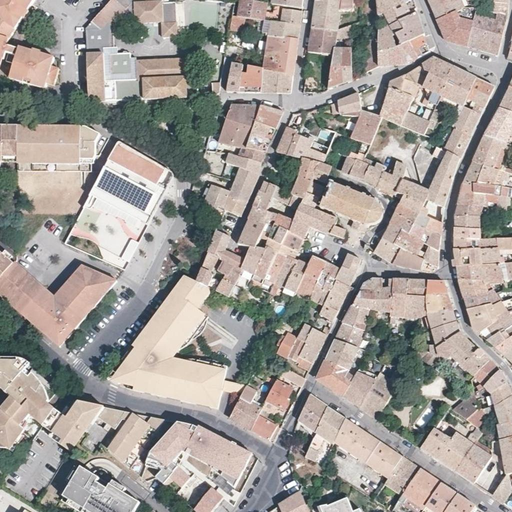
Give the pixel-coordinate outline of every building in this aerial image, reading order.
[(3,0),(1,5),(0,4),(0,75),(1,71),(0,70),(0,63),(1,59),(5,60),(7,61),(9,54),(12,55),(9,62),(15,65),(13,74),(19,76),(17,81),(27,83),(28,78),(34,80),(32,85),(40,88),(42,82),(48,84),(56,86),(61,68),(53,66),(55,57),(42,54),(42,51),(41,51),(34,49),(34,51),(20,48),(20,50),(11,47),(7,46),(9,40),(13,41),(26,21),(28,21),(30,18),(33,13),(31,12),(37,0),(3,0)] [(112,0),(86,29),(89,104),(198,99),(197,92),(197,80),(192,80),(191,61),(136,62),(136,59),(131,59),(131,54),(118,54),(117,48),(114,48),(109,49),(109,30),(104,30),(104,27),(108,23),(111,26),(122,14),(132,3),(133,24),(160,24),(160,40),(164,40),(163,28),(177,27),(176,5),(162,5),(162,3),(146,3),(146,0),(112,0)] [(304,0),(274,0),(273,6),(303,9),(304,0)] [(358,13),(355,0),(326,0),(317,1),(315,17),(314,29),(338,32),(338,31),(341,15),(358,13)] [(355,0),(358,13),(359,25),(364,24),(364,20),(361,0),(355,0)] [(413,0),(377,0),(378,15),(379,15),(384,13),(394,10),(415,2),(413,0)] [(429,0),(432,7),(438,21),(459,13),(465,11),(466,11),(472,10),(477,10),(478,3),(471,4),(462,4),(460,0),(429,0)] [(265,22),(267,6),(268,4),(242,2),(239,18),(238,19),(239,19),(265,22)] [(417,10),(415,2),(394,10),(401,23),(412,17),(411,14),(411,13),(417,10)] [(109,49),(114,48),(114,32),(120,24),(133,24),(132,3),(122,14),(111,26),(108,23),(104,27),(104,30),(109,30),(109,49)] [(488,12),(477,10),(478,11),(467,47),(484,52),(497,56),(507,16),(508,3),(495,3),(491,3),(491,10),(488,9),(488,12)] [(302,16),(302,12),(274,10),(273,21),(282,22),(282,24),(301,26),(302,16)] [(401,23),(394,10),(384,13),(388,21),(391,27),(401,23)] [(478,11),(477,10),(472,10),(466,11),(465,18),(459,17),(459,13),(438,21),(445,40),(448,41),(450,42),(467,47),(478,11)] [(388,21),(384,13),(379,15),(379,23),(388,21)] [(391,27),(379,32),(380,68),(384,67),(391,67),(389,50),(410,43),(423,37),(426,36),(423,28),(419,14),(412,17),(401,23),(405,31),(396,36),(391,27)] [(378,15),(364,20),(364,24),(365,75),(370,72),(378,68),(380,68),(379,32),(379,23),(379,15),(378,15)] [(237,33),(239,19),(238,19),(239,18),(233,17),(229,32),(237,33)] [(388,21),(379,23),(379,32),(391,27),(388,21)] [(300,30),(301,26),(282,24),(272,23),(269,36),(269,38),(298,40),(300,30)] [(401,23),(391,27),(396,36),(405,31),(401,23)] [(177,40),(177,27),(163,28),(164,40),(177,40)] [(352,39),(352,28),(338,31),(338,32),(337,38),(352,39)] [(337,38),(338,32),(314,29),(312,40),(310,53),(313,54),(327,56),(327,59),(327,63),(332,64),(334,52),(335,52),(337,38)] [(431,53),(423,37),(410,43),(419,60),(423,57),(431,53)] [(297,53),(298,40),(269,38),(264,71),(265,71),(279,73),(293,76),(297,53)] [(419,60),(410,43),(389,50),(391,67),(404,65),(410,64),(419,60)] [(352,82),(352,80),(352,51),(335,52),(334,52),(332,64),(329,91),(341,86),(352,82)] [(414,72),(407,76),(405,81),(421,87),(434,94),(429,107),(437,111),(440,104),(443,97),(442,97),(455,69),(446,65),(435,59),(414,72)] [(232,62),(224,60),(220,80),(219,83),(219,85),(220,87),(220,92),(228,92),(231,65),(232,62)] [(248,68),(255,69),(256,62),(249,61),(247,68),(248,68)] [(242,73),(243,67),(231,65),(228,92),(227,94),(232,94),(240,94),(242,73)] [(262,93),(265,71),(264,71),(255,69),(248,68),(247,74),(242,73),(240,94),(250,94),(262,93)] [(468,75),(455,69),(442,97),(443,97),(461,105),(454,119),(458,120),(464,107),(468,99),(478,80),(468,75)] [(276,93),(279,73),(265,71),(262,93),(269,93),(276,93)] [(291,93),(293,76),(279,73),(276,93),(283,93),(291,93)] [(391,84),(389,90),(390,91),(415,100),(415,98),(421,87),(405,81),(407,76),(396,82),(391,84)] [(315,85),(313,81),(313,78),(306,77),(305,86),(305,89),(316,91),(317,85),(315,85)] [(489,85),(478,80),(468,99),(477,103),(474,111),(464,107),(458,120),(454,128),(456,129),(472,137),(485,111),(496,88),(489,85)] [(511,84),(510,90),(502,109),(511,112),(511,84)] [(220,92),(220,87),(210,88),(210,98),(214,98),(215,97),(217,97),(219,96),(220,95),(220,93),(220,92)] [(415,100),(390,91),(388,98),(386,102),(380,117),(384,118),(403,126),(408,114),(415,100)] [(339,103),(342,118),(346,118),(360,119),(363,112),(360,94),(348,99),(339,103)] [(429,128),(426,136),(441,143),(443,140),(454,128),(458,120),(454,119),(461,105),(443,97),(440,104),(445,106),(441,114),(434,130),(429,128)] [(415,98),(415,100),(408,114),(412,115),(419,99),(415,98)] [(445,106),(440,104),(437,111),(436,112),(441,114),(445,106)] [(246,107),(232,107),(219,144),(242,148),(247,149),(251,135),(255,123),(261,107),(246,107)] [(262,107),(261,107),(255,123),(276,129),(284,113),(273,110),(262,107)] [(511,112),(502,109),(493,123),(486,136),(510,147),(510,145),(511,145),(511,112)] [(342,128),(339,136),(341,137),(349,140),(371,145),(384,118),(380,117),(370,114),(363,112),(360,119),(357,125),(354,132),(342,128)] [(408,114),(403,126),(426,136),(429,128),(431,122),(412,115),(408,114)] [(384,118),(371,145),(366,157),(372,160),(377,162),(386,167),(384,173),(389,175),(391,168),(394,169),(398,162),(408,167),(404,182),(430,193),(446,159),(443,158),(441,161),(433,157),(438,148),(441,143),(426,136),(403,126),(384,118)] [(276,129),(255,123),(251,135),(271,141),(274,135),(276,129)] [(290,127),(279,153),(289,157),(297,137),(298,135),(300,132),(302,125),(299,124),(297,127),(295,126),(294,125),(293,129),(290,127)] [(297,137),(289,157),(296,158),(300,159),(304,160),(325,164),(326,159),(330,150),(334,139),(335,134),(322,130),(320,124),(312,143),(303,139),(297,137)] [(19,154),(20,125),(4,125),(4,129),(0,129),(0,157),(1,158),(4,158),(4,153),(19,154)] [(35,125),(20,125),(19,154),(19,156),(32,156),(32,160),(32,161),(46,161),(46,157),(56,158),(66,158),(66,162),(80,162),(80,161),(80,157),(93,157),(95,154),(97,142),(102,134),(86,126),(83,126),(83,130),(74,130),(74,136),(65,136),(65,130),(35,130),(35,125)] [(456,129),(454,128),(443,140),(450,142),(456,129)] [(472,137),(456,129),(450,142),(445,152),(461,159),(465,150),(472,137)] [(271,141),(251,135),(247,149),(266,153),(269,146),(271,141)] [(511,145),(510,145),(510,147),(486,136),(480,150),(474,161),(500,173),(508,175),(511,175),(511,164),(504,162),(506,156),(511,157),(511,145)] [(326,159),(331,161),(334,152),(348,157),(348,158),(349,158),(363,162),(365,157),(366,157),(371,145),(349,140),(341,137),(340,141),(334,139),(330,150),(326,159)] [(242,148),(239,157),(261,163),(264,156),(266,153),(247,149),(242,148)] [(445,152),(438,148),(433,157),(441,161),(443,158),(446,159),(430,193),(427,202),(444,207),(455,173),(458,164),(461,159),(445,152)] [(121,150),(99,192),(149,219),(171,177),(121,150)] [(331,161),(329,167),(334,168),(333,169),(339,171),(344,173),(349,158),(348,158),(348,157),(334,152),(331,161)] [(240,169),(235,182),(254,190),(260,176),(261,163),(239,157),(230,155),(227,165),(240,169)] [(363,162),(349,158),(344,173),(357,179),(364,182),(370,166),(372,160),(366,157),(365,157),(363,162)] [(299,177),(293,194),(292,195),(305,201),(313,183),(314,182),(315,180),(326,184),(327,185),(329,179),(333,169),(334,168),(329,167),(325,164),(304,160),(300,174),(299,177)] [(90,161),(80,161),(80,162),(80,168),(90,169),(90,161)] [(507,182),(508,175),(500,173),(474,161),(472,167),(469,172),(507,182)] [(375,168),(370,166),(364,182),(372,185),(378,188),(384,173),(386,167),(377,162),(375,168)] [(389,192),(397,195),(401,181),(404,182),(408,167),(398,162),(394,169),(391,168),(389,175),(384,173),(378,188),(389,192)] [(463,185),(511,190),(511,182),(507,182),(469,172),(465,179),(464,182),(463,185)] [(269,175),(266,183),(273,186),(274,184),(274,183),(274,181),(274,180),(274,179),(273,177),(272,177),(271,176),(269,175)] [(427,202),(430,193),(404,182),(401,181),(397,195),(396,197),(403,199),(396,214),(416,224),(441,236),(442,224),(425,216),(429,214),(429,212),(429,211),(424,208),(427,202)] [(209,186),(202,200),(210,208),(223,217),(226,211),(230,198),(248,205),(252,196),(254,190),(235,182),(232,192),(209,186)] [(342,188),(335,185),(336,184),(332,182),(322,209),(326,211),(326,210),(332,212),(339,215),(338,216),(342,218),(342,217),(349,220),(353,221),(352,222),(354,223),(351,229),(365,234),(367,228),(370,230),(370,228),(371,228),(372,227),(373,227),(376,225),(378,224),(380,222),(381,219),(383,215),(383,211),(382,208),(380,205),(380,204),(379,203),(380,201),(376,200),(376,202),(366,198),(367,196),(363,195),(363,196),(352,192),(352,190),(349,189),(349,190),(342,188)] [(254,211),(249,221),(266,225),(267,226),(268,222),(275,224),(278,216),(269,213),(274,200),(278,188),(273,186),(266,183),(263,190),(254,211)] [(305,201),(303,206),(315,210),(319,201),(324,188),(313,183),(305,201)] [(283,185),(281,190),(290,193),(291,188),(283,185)] [(511,190),(463,185),(462,190),(461,194),(485,197),(499,198),(510,199),(511,199),(511,190)] [(281,190),(278,188),(274,200),(299,210),(302,205),(303,206),(305,201),(292,195),(293,194),(290,193),(281,190)] [(483,208),(485,197),(461,194),(460,199),(459,206),(483,208)] [(245,212),(248,205),(230,198),(226,211),(243,218),(245,212)] [(511,205),(510,199),(499,198),(498,210),(497,213),(508,213),(508,208),(511,208),(511,205)] [(299,210),(274,200),(269,213),(278,216),(294,222),(294,220),(299,210)] [(302,205),(299,210),(294,220),(309,226),(312,227),(318,229),(325,214),(315,210),(303,206),(302,205)] [(481,218),(483,208),(459,206),(457,212),(456,217),(480,218),(481,218)] [(337,219),(325,214),(318,229),(328,233),(343,239),(346,231),(335,227),(337,219)] [(411,235),(416,224),(396,214),(393,219),(391,224),(392,224),(404,230),(411,235)] [(275,224),(275,226),(303,239),(307,232),(308,229),(309,226),(294,220),(294,222),(278,216),(275,224)] [(456,228),(480,229),(480,218),(456,217),(456,224),(456,228)] [(238,246),(251,249),(257,251),(258,248),(261,239),(263,233),(266,225),(249,221),(241,239),(238,246)] [(395,246),(404,230),(392,224),(390,228),(387,233),(384,240),(395,246)] [(440,244),(441,236),(416,224),(411,235),(427,244),(431,237),(433,238),(430,246),(433,248),(439,251),(440,244)] [(267,226),(266,225),(263,233),(271,235),(274,227),(267,226)] [(274,227),(271,235),(270,239),(298,253),(299,250),(300,247),(306,249),(310,241),(306,240),(303,239),(275,226),(274,227)] [(480,240),(480,229),(456,228),(456,234),(456,239),(480,240)] [(427,244),(411,235),(404,230),(395,246),(402,249),(426,262),(429,264),(438,268),(438,259),(439,251),(433,248),(430,255),(424,251),(427,244)] [(232,238),(217,231),(213,243),(227,247),(229,243),(232,238)] [(511,250),(511,238),(480,240),(480,252),(480,265),(499,263),(499,260),(498,251),(511,250)] [(298,253),(270,239),(270,241),(266,249),(254,275),(249,284),(259,289),(264,279),(265,280),(267,274),(278,254),(294,261),(295,258),(297,255),(298,253)] [(261,239),(258,248),(266,249),(270,241),(261,239)] [(480,252),(480,240),(456,239),(456,245),(456,251),(480,252)] [(394,264),(402,249),(395,246),(384,240),(382,244),(376,255),(386,259),(394,264)] [(227,247),(213,243),(202,269),(211,273),(218,258),(220,259),(224,251),(225,250),(227,247)] [(247,258),(245,262),(242,269),(254,275),(266,249),(258,248),(257,251),(251,249),(247,258)] [(7,249),(3,253),(11,259),(14,255),(7,249)] [(423,271),(426,262),(402,249),(394,264),(420,270),(423,271)] [(0,279),(15,263),(11,259),(3,253),(0,250),(0,279)] [(480,265),(480,252),(456,251),(457,257),(457,261),(454,261),(455,268),(458,268),(480,266),(480,265)] [(227,253),(223,260),(219,271),(228,275),(230,276),(233,269),(241,272),(242,269),(245,262),(235,257),(231,255),(227,253)] [(292,265),(294,261),(278,254),(267,274),(272,276),(270,281),(275,284),(285,262),(292,265)] [(349,255),(341,272),(337,281),(351,287),(356,273),(361,260),(349,255)] [(312,257),(312,259),(311,262),(310,263),(309,267),(305,277),(311,280),(323,262),(318,260),(312,257)] [(0,286),(4,290),(1,294),(15,306),(18,302),(25,308),(31,314),(28,318),(41,330),(60,328),(60,322),(64,317),(75,327),(95,306),(117,280),(81,261),(51,295),(48,293),(50,291),(16,261),(15,263),(0,279),(0,286)] [(297,262),(294,261),(292,265),(285,262),(275,284),(270,294),(281,300),(284,293),(286,289),(299,263),(297,262)] [(311,280),(305,277),(297,295),(311,301),(327,265),(325,263),(323,262),(311,280)] [(304,265),(299,263),(286,289),(296,294),(297,295),(305,277),(309,267),(304,265)] [(511,263),(503,264),(480,266),(458,268),(459,273),(460,280),(490,279),(490,285),(504,284),(503,279),(511,278),(511,263)] [(331,266),(327,265),(311,301),(317,304),(327,283),(328,284),(331,278),(329,278),(334,268),(331,266)] [(339,270),(334,268),(329,278),(331,278),(328,284),(327,283),(317,304),(323,307),(324,307),(337,281),(341,272),(339,270)] [(202,269),(197,283),(208,288),(214,276),(211,273),(202,269)] [(220,286),(216,292),(229,298),(241,272),(233,269),(230,276),(228,275),(220,286)] [(207,319),(208,317),(197,309),(195,307),(202,298),(205,300),(212,290),(208,288),(197,283),(184,276),(168,298),(171,300),(163,311),(160,309),(151,322),(154,324),(145,336),(142,334),(139,338),(133,346),(136,348),(132,354),(129,352),(123,361),(125,362),(133,369),(140,360),(147,365),(149,364),(154,357),(151,355),(162,340),(178,351),(179,350),(187,340),(190,342),(191,340),(207,319)] [(366,318),(389,325),(389,323),(393,289),(389,289),(389,288),(387,288),(388,280),(373,279),(365,284),(361,292),(354,306),(368,309),(366,318)] [(490,286),(490,285),(490,279),(460,280),(463,293),(466,301),(490,295),(489,292),(494,291),(490,286)] [(395,317),(405,317),(410,280),(401,280),(390,280),(389,288),(389,289),(393,289),(389,323),(394,324),(395,317)] [(410,280),(405,317),(417,318),(419,318),(425,317),(427,300),(429,281),(420,281),(410,280)] [(324,307),(323,307),(319,316),(335,323),(342,309),(347,299),(351,287),(337,281),(324,307)] [(435,281),(429,281),(427,300),(447,292),(444,282),(435,281)] [(494,305),(501,302),(495,293),(494,291),(489,292),(490,295),(466,301),(467,306),(468,310),(493,303),(494,305)] [(447,292),(427,300),(425,317),(454,311),(450,300),(447,292)] [(163,311),(171,300),(168,298),(160,309),(163,311)] [(197,309),(205,300),(202,298),(195,307),(197,309)] [(511,298),(501,302),(505,308),(511,305),(511,298)] [(18,302),(15,306),(21,312),(25,308),(18,302)] [(471,318),(505,308),(501,302),(494,305),(493,303),(468,310),(470,314),(471,318)] [(351,312),(366,318),(368,309),(354,306),(352,309),(351,312)] [(25,308),(21,312),(28,318),(31,314),(25,308)] [(479,334),(508,312),(505,308),(471,318),(472,323),(474,330),(479,334)] [(425,317),(432,330),(457,322),(455,316),(454,311),(425,317)] [(344,325),(364,331),(366,318),(351,312),(347,319),(344,325)] [(511,318),(508,312),(479,334),(482,337),(488,342),(511,326),(511,318)] [(60,328),(41,330),(47,335),(60,334),(61,344),(63,341),(65,339),(75,327),(64,317),(60,322),(60,328)] [(201,333),(203,330),(204,328),(205,325),(206,322),(207,319),(191,340),(193,339),(196,337),(199,335),(201,333)] [(281,319),(280,322),(276,331),(285,336),(287,337),(293,326),(293,325),(281,319)] [(145,336),(154,324),(151,322),(142,334),(145,336)] [(432,330),(439,345),(440,347),(461,333),(459,327),(457,322),(432,330)] [(313,329),(305,325),(290,353),(299,357),(313,329)] [(338,337),(337,341),(358,348),(362,336),(364,337),(365,334),(371,336),(365,352),(370,353),(378,339),(379,336),(364,331),(344,325),(338,337)] [(511,339),(511,326),(488,342),(491,345),(496,349),(511,339)] [(318,332),(313,329),(299,357),(314,365),(323,348),(328,337),(323,334),(318,332)] [(432,354),(429,353),(422,360),(430,367),(440,357),(448,360),(452,357),(473,377),(475,379),(490,361),(485,356),(485,353),(484,352),(482,350),(479,350),(461,333),(440,347),(439,345),(435,345),(432,345),(432,354)] [(60,334),(47,335),(60,345),(61,344),(60,334)] [(511,352),(511,339),(496,349),(500,352),(505,357),(511,352)] [(177,380),(182,360),(173,359),(178,351),(162,340),(151,355),(154,357),(149,364),(147,365),(140,360),(133,369),(125,362),(117,374),(120,375),(114,378),(111,381),(128,385),(129,379),(134,377),(136,378),(147,380),(149,371),(151,370),(159,372),(158,376),(177,380)] [(185,346),(188,344),(190,342),(187,340),(179,350),(183,348),(185,346)] [(327,361),(350,371),(358,348),(337,341),(330,354),(327,361)] [(398,343),(394,349),(398,351),(402,344),(398,343)] [(299,357),(290,353),(288,358),(299,364),(298,366),(300,368),(310,373),(314,365),(299,357)] [(0,391),(3,393),(20,368),(21,367),(12,360),(3,360),(0,360),(0,391)] [(224,380),(227,367),(224,366),(199,361),(197,360),(196,364),(182,360),(177,380),(158,376),(159,372),(151,370),(149,371),(147,380),(136,378),(134,377),(129,379),(128,385),(127,387),(136,391),(144,393),(145,389),(152,391),(151,394),(166,398),(167,394),(181,398),(180,401),(196,405),(197,401),(210,404),(210,408),(218,410),(222,391),(224,380)] [(341,396),(347,378),(350,371),(327,361),(318,380),(323,384),(341,396)] [(494,365),(490,361),(475,379),(484,386),(500,371),(494,365)] [(401,364),(397,372),(403,376),(408,367),(401,364)] [(20,368),(3,393),(9,398),(17,386),(26,373),(20,368)] [(306,381),(310,373),(300,368),(296,376),(306,381)] [(296,376),(284,370),(279,379),(301,390),(304,385),(306,381),(296,376)] [(2,428),(0,426),(0,448),(3,449),(10,446),(11,447),(22,432),(24,428),(22,427),(20,425),(25,418),(27,415),(44,426),(56,408),(45,400),(45,399),(47,396),(47,395),(46,390),(44,388),(43,385),(41,382),(39,380),(37,377),(34,375),(28,371),(26,373),(17,386),(25,392),(24,394),(22,394),(21,395),(20,394),(18,397),(19,398),(17,401),(18,402),(15,407),(12,405),(3,417),(3,419),(3,421),(3,423),(4,425),(2,428)] [(260,371),(257,375),(268,380),(270,377),(260,371)] [(484,386),(491,393),(492,392),(507,384),(504,378),(500,371),(484,386)] [(120,375),(117,374),(114,372),(108,380),(114,378),(120,375)] [(367,413),(379,421),(403,376),(397,372),(396,373),(391,381),(380,374),(376,382),(361,409),(367,413)] [(349,401),(361,409),(376,382),(358,373),(353,381),(347,378),(341,396),(349,401)] [(235,394),(238,384),(224,380),(222,391),(235,394)] [(276,381),(275,384),(266,401),(275,406),(284,410),(290,400),(295,391),(276,381)] [(242,396),(247,386),(238,384),(235,394),(242,396)] [(507,384),(492,392),(494,397),(496,404),(511,397),(510,391),(507,384)] [(17,386),(9,398),(1,410),(0,409),(0,426),(2,428),(4,425),(3,423),(3,421),(3,419),(3,417),(12,405),(15,407),(18,402),(17,401),(19,398),(18,397),(20,394),(21,395),(22,394),(24,394),(25,392),(17,386)] [(263,409),(252,403),(254,400),(258,392),(247,386),(242,396),(230,419),(231,420),(251,432),(260,415),(262,410),(263,409)] [(480,389),(475,393),(478,400),(482,398),(484,397),(480,389)] [(475,393),(475,392),(459,405),(454,410),(468,420),(482,408),(478,400),(475,393)] [(299,421),(317,434),(328,408),(323,404),(310,395),(300,418),(299,421)] [(511,397),(496,404),(503,424),(511,421),(511,397)] [(56,408),(44,426),(54,432),(64,439),(61,444),(71,450),(85,429),(87,431),(94,421),(98,416),(106,422),(115,429),(128,412),(104,406),(75,400),(71,407),(67,404),(62,412),(56,408)] [(265,405),(254,400),(252,403),(263,409),(265,405)] [(263,409),(262,410),(271,414),(275,406),(266,401),(265,405),(263,409)] [(324,439),(334,446),(335,443),(346,420),(342,417),(328,408),(317,434),(311,447),(308,454),(314,459),(324,439)] [(482,409),(482,408),(468,420),(478,427),(480,428),(490,421),(485,408),(482,409)] [(165,420),(132,412),(128,419),(129,419),(128,420),(131,421),(127,426),(125,424),(120,432),(116,437),(118,439),(114,443),(112,442),(108,448),(130,468),(165,420)] [(128,412),(115,429),(117,430),(120,432),(125,424),(128,420),(129,419),(128,419),(132,412),(128,412)] [(251,432),(269,442),(275,432),(279,426),(260,415),(251,432)] [(230,497),(252,455),(198,424),(177,419),(150,450),(146,465),(166,467),(174,457),(182,451),(185,453),(183,458),(230,497)] [(335,443),(389,479),(403,459),(372,438),(346,420),(335,443)] [(511,421),(503,424),(498,425),(502,439),(511,436),(511,421)] [(480,428),(478,427),(468,441),(475,446),(485,432),(480,428)] [(453,441),(434,429),(421,450),(439,461),(456,473),(475,446),(468,441),(458,434),(453,441)] [(22,432),(11,447),(13,449),(24,433),(22,432)] [(64,439),(54,432),(51,436),(61,444),(64,439)] [(511,436),(502,439),(500,439),(504,460),(493,451),(492,459),(498,464),(499,480),(501,482),(498,487),(491,497),(503,504),(510,493),(508,474),(511,473),(511,436)] [(292,444),(290,450),(296,454),(301,449),(292,444)] [(492,459),(475,446),(456,473),(464,478),(474,485),(492,459)] [(166,467),(157,479),(196,511),(213,511),(224,499),(174,457),(166,467)] [(385,485),(403,496),(420,470),(412,465),(403,459),(389,479),(385,485)] [(83,468),(65,497),(71,501),(88,511),(136,511),(142,504),(127,495),(113,486),(112,486),(109,490),(99,483),(102,479),(83,468)] [(399,503),(412,511),(423,511),(426,508),(441,484),(431,477),(420,470),(403,496),(399,503)] [(115,482),(113,486),(127,495),(130,491),(115,482)] [(447,511),(458,496),(448,489),(441,484),(426,508),(432,511),(447,511)] [(308,511),(306,505),(302,496),(300,492),(299,493),(287,501),(280,506),(282,511),(308,511)] [(302,496),(306,505),(310,499),(312,497),(311,496),(310,496),(308,495),(306,495),(305,495),(303,496),(302,496)] [(472,511),(476,507),(465,500),(458,496),(447,511),(472,511)] [(354,511),(351,511),(347,500),(327,508),(326,507),(320,508),(321,511),(359,511),(358,511),(354,511)] [(88,511),(71,501),(69,505),(79,511),(88,511)]
